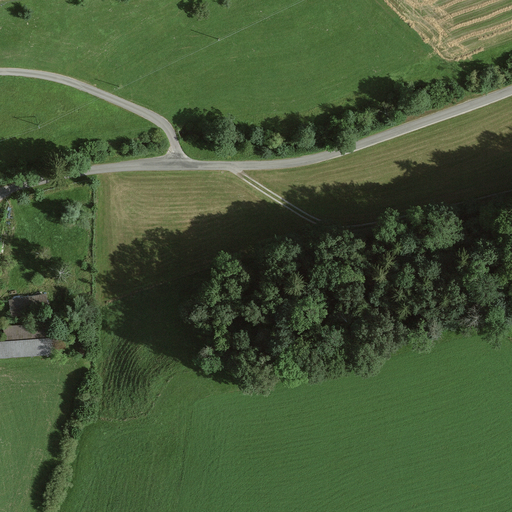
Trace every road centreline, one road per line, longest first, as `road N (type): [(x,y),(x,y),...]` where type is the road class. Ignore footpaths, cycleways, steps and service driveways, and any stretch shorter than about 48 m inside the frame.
road 1 (unclassified): [(0,192),(113,167),(300,161),(511,89)]
road 2 (track): [(226,165),(337,228),(511,193)]
